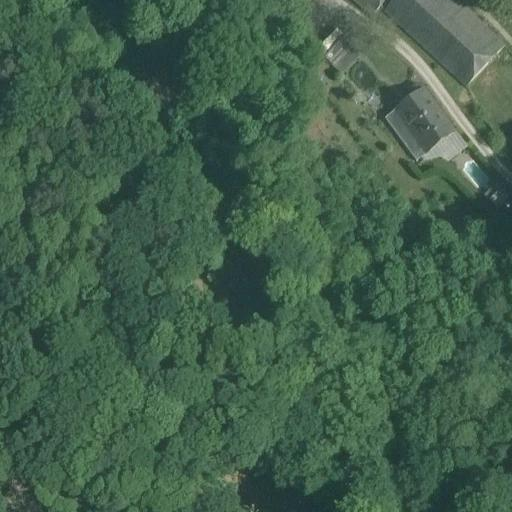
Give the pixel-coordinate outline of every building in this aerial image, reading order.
[(360,0),(372,11),(382,0),(360,0)] [(505,42),(460,0),(389,0),(384,7),(466,83),(505,42)] [(344,31),(325,47),(341,66),(360,50),(344,31)] [(424,86),(394,108),(426,152),(456,130),(424,86)] [(418,158),(426,152),(394,108),(386,114),(418,158)] [(456,130),(426,152),(430,157),(448,160),(467,146),(456,130)]
